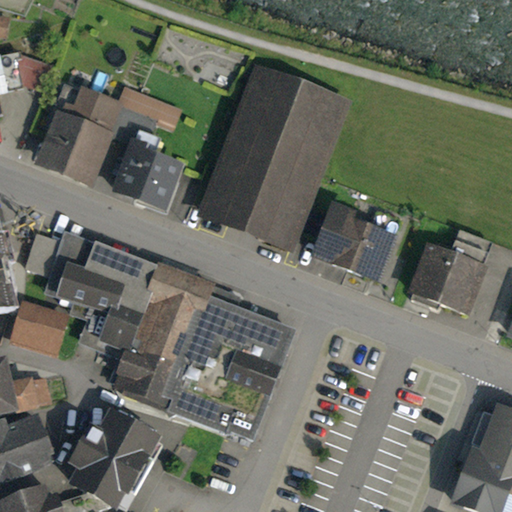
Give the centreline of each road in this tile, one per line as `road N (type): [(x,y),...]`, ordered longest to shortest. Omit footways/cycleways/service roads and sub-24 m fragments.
road 1 (residential): [(488,360),(0,178)]
road 2 (residential): [(428,511),(488,360)]
